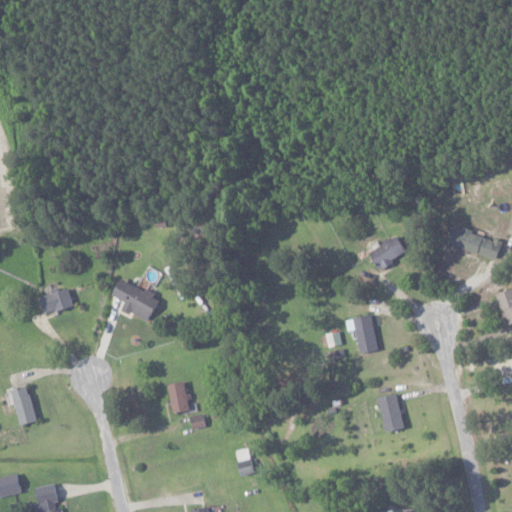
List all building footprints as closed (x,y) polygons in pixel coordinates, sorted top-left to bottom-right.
[(448,244),(497,259),(502,241),(454,226),(448,244)] [(407,253),(398,236),(371,250),(380,267),(407,253)] [(113,294),(126,302),(123,308),(148,321),(160,298),(122,278),(113,294)] [(74,306),(69,288),(40,296),(45,314),(74,306)] [(511,288),(497,294),(507,325),(511,323),(511,288)] [(379,349),(371,314),(346,319),(349,331),(356,330),(361,353),(379,349)] [(173,412),(190,410),(185,381),(169,383),(173,412)] [(37,421),(28,385),(11,390),(21,425),(37,421)] [(406,426),(397,392),(378,397),(387,432),(406,426)] [(191,416),(193,428),(205,425),(203,414),(191,416)] [(0,497),(22,492),(17,473),(0,477),(0,497)] [(36,487),(39,503),(32,505),(33,511),(62,511),(62,505),(60,505),(55,484),(36,487)]
